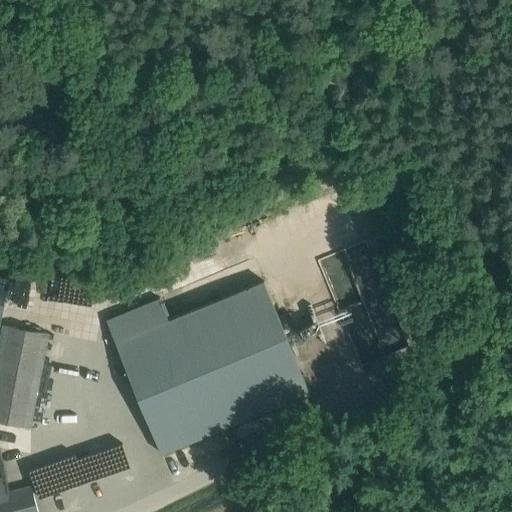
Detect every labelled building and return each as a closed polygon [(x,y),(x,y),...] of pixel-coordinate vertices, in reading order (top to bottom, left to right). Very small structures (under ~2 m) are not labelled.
[(347,247),(323,256),(341,311),(314,319),(325,351),(333,349),(339,365),(360,358),(357,347),(378,340),(347,247)] [(312,393),(266,281),(169,320),(160,298),(108,320),(163,454),(312,393)] [(41,282),(40,310),(83,311),(84,284),(41,282)] [(0,421),(31,427),(49,334),(4,324),(0,347),(0,421)] [(0,494),(0,511),(39,511),(33,486),(0,494)]
